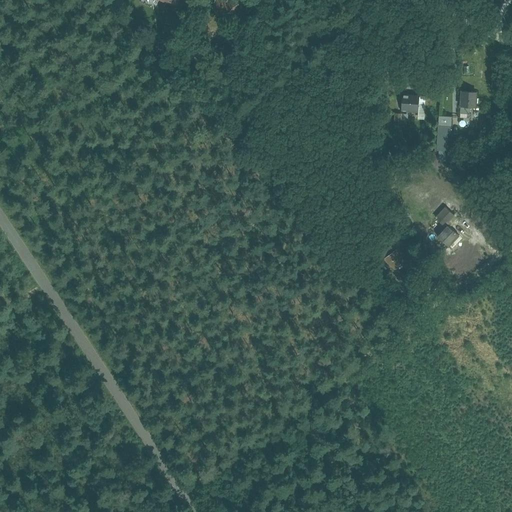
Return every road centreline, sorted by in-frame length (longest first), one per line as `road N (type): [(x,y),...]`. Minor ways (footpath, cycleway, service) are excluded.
road 1 (unclassified): [(194,511),(0,217)]
road 2 (unknown): [(403,328),(182,494)]
road 3 (track): [(403,328),(511,248)]
